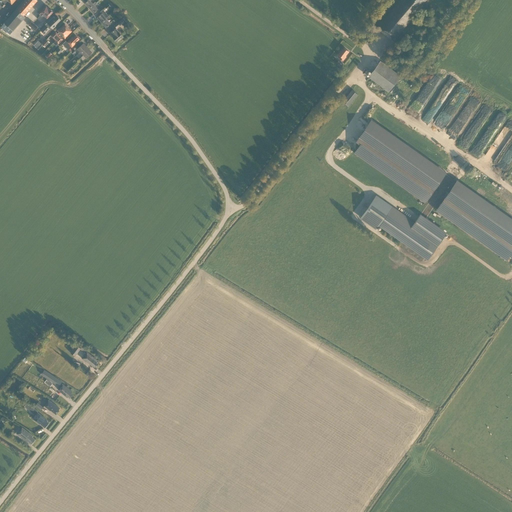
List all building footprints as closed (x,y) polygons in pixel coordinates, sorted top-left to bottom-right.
[(4,23),(12,30),(13,31),(25,17),(24,16),(37,0),(26,0),(18,10),(16,9),(4,23)] [(93,4),(91,1),(91,0),(87,0),(84,3),(89,8),(93,4)] [(399,0),(376,27),(393,41),(423,6),(422,5),(425,0),(399,0)] [(93,4),(89,8),(94,13),(98,9),(95,5),(97,3),(95,2),(93,4)] [(113,8),(109,4),(104,7),(105,8),(100,12),(101,14),(97,17),(102,22),(106,19),(106,18),(108,16),(105,11),(109,8),(110,10),(113,8)] [(46,5),(39,13),(40,15),(39,16),(43,20),(44,19),(43,16),(45,16),(47,18),(53,12),(46,5)] [(44,34),(47,31),(51,27),(53,28),(57,24),(57,23),(61,19),(57,16),(56,18),(54,16),(45,25),(46,25),(41,30),(44,34)] [(106,19),(102,22),(106,27),(110,24),(107,20),(109,18),(108,16),(106,18),(106,19)] [(128,24),(123,18),(114,25),(117,28),(121,24),(124,27),(128,24)] [(31,21),(29,25),(35,30),(38,27),(31,21)] [(4,23),(0,27),(10,34),(13,31),(12,30),(4,23)] [(61,34),(68,27),(65,24),(61,28),(60,28),(57,30),(59,32),(58,33),(56,32),(52,36),(56,40),(60,36),(61,34)] [(60,36),(56,40),(59,43),(63,39),(62,37),(63,36),(65,38),(68,36),(67,35),(72,31),(68,27),(61,34),(60,36)] [(119,32),(116,28),(110,33),(113,37),(112,37),(117,42),(123,37),(119,32)] [(66,41),(63,43),(67,48),(70,45),(72,47),(76,43),(76,42),(79,39),(75,35),(72,38),(72,37),(67,42),(66,41)] [(80,52),(86,46),(83,43),(77,49),(80,52)] [(83,55),(89,49),(86,46),(80,52),(83,55)] [(339,59),(342,61),(346,56),(345,56),(349,51),(343,47),(341,51),(340,50),(337,54),(341,57),(339,59)] [(89,49),(83,55),(86,58),(92,52),(89,49)] [(368,77),(388,92),(400,76),(380,61),(368,77)] [(436,85),(444,76),(437,71),(429,80),(436,85)] [(447,97),(456,81),(449,77),(434,102),(441,106),(447,97)] [(358,94),(352,90),(342,102),(348,106),(358,94)] [(478,95),(468,106),(473,111),(484,100),(478,95)] [(428,121),(431,111),(426,109),(422,119),(428,121)] [(445,172),(372,120),(360,137),(364,140),(355,153),(424,202),(445,172)] [(511,219),(458,181),(437,211),(506,259),(511,250),(511,219)] [(415,224),(376,197),(362,218),(375,228),(378,224),(427,258),(445,233),(420,215),(415,224)] [(78,343),(70,353),(75,356),(81,349),(83,350),(84,348),(78,343)] [(94,365),(95,367),(98,363),(97,362),(98,360),(87,351),(86,353),(82,358),(86,362),(86,361),(93,366),(94,365)] [(62,384),(61,383),(62,381),(44,369),(41,374),(54,382),(60,387),(58,389),(67,397),(68,396),(70,397),(73,393),(71,392),(72,391),(63,383),(62,384)] [(59,409),(60,408),(49,400),(44,406),(50,410),(51,410),(56,414),(59,410),(59,409)] [(35,406),(41,410),(44,406),(38,402),(35,406)] [(47,420),(37,412),(35,414),(32,418),(40,424),(41,423),(45,427),(49,422),(47,421),(47,420)] [(32,444),(35,439),(32,436),(33,435),(22,427),(17,434),(26,440),(27,441),(32,444)]
